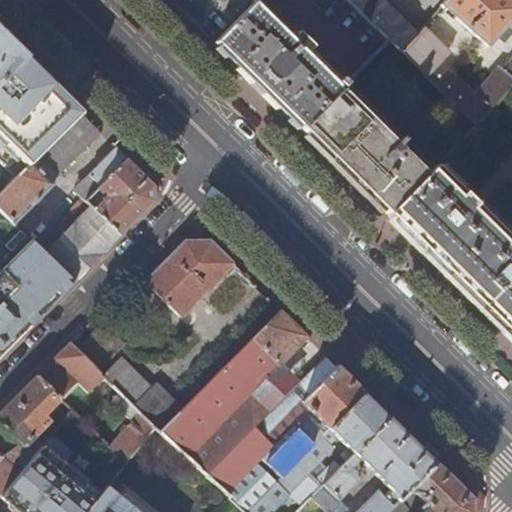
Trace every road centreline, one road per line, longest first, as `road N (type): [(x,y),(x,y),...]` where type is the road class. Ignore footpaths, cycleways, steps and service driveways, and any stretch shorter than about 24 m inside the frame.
road 1 (primary): [(223,153),(511,437)]
road 2 (residential): [(223,153),(0,383)]
road 3 (primary): [(68,0),(223,153)]
